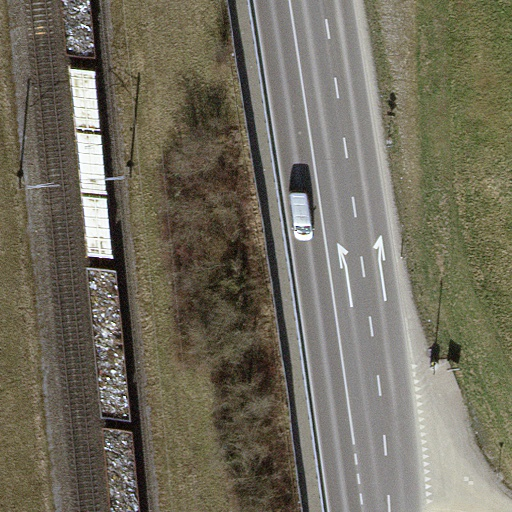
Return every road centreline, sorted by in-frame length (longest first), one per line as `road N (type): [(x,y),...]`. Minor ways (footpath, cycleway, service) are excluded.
road 1 (unclassified): [(250,0),(325,511)]
road 2 (primary): [(378,511),(306,0)]
